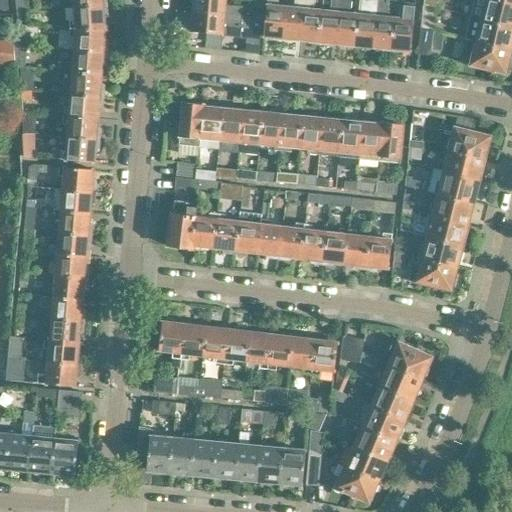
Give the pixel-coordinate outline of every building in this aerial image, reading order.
[(8,0),(0,0),(0,8),(8,9),(8,0)] [(27,10),(26,0),(15,0),(17,11),(27,10)] [(227,4),(227,0),(192,0),(192,1),(195,3),(194,10),(243,16),(243,5),(227,4)] [(262,17),(263,0),(256,0),(255,17),(262,17)] [(282,40),(285,6),(279,5),(279,0),(267,0),(264,36),(271,37),(273,39),(282,40)] [(301,40),(304,0),(295,0),(294,6),(285,6),(282,40),(290,41),(293,39),(301,40)] [(318,44),(322,9),(315,8),(316,0),(304,0),(301,40),(308,41),(310,43),(318,44)] [(337,44),(341,0),(331,0),(331,10),(322,9),(318,44),(327,45),(329,43),(337,44)] [(341,0),(337,44),(344,45),(346,47),(355,48),(358,13),(352,12),(352,0),(341,0)] [(373,48),(378,0),(368,0),(367,14),(358,13),(355,48),(363,49),(366,47),(373,48)] [(391,51),(395,16),(388,16),(389,0),(378,0),(373,48),(381,48),(382,50),(391,51)] [(511,1),(506,0),(474,0),(471,15),(511,25),(511,1)] [(395,16),(391,51),(399,52),(402,50),(410,51),(415,3),(405,2),(396,1),(395,16)] [(104,18),(108,16),(107,5),(77,7),(78,19),(70,20),(71,28),(71,29),(105,31),(106,30),(106,27),(105,27),(104,18)] [(432,30),(434,7),(423,5),(422,5),(420,27),(432,30)] [(29,24),(27,10),(17,11),(18,24),(29,24)] [(194,10),(193,26),(196,30),(223,34),(248,36),(260,37),(262,17),(255,17),(243,16),(194,10)] [(511,25),(471,15),(465,39),(469,39),(511,50),(511,44),(511,25)] [(19,24),(14,24),(14,33),(14,41),(15,41),(16,46),(27,47),(27,46),(26,46),(25,33),(25,24),(19,24)] [(429,56),(432,30),(420,27),(417,54),(429,56)] [(108,43),(104,40),(105,31),(71,29),(71,36),(78,37),(77,51),(107,54),(108,43)] [(511,55),(511,53),(510,52),(511,50),(469,39),(463,62),(505,72),(508,62),(511,61),(511,55)] [(0,64),(16,66),(16,51),(16,46),(15,41),(14,41),(0,40),(0,64)] [(25,67),(27,47),(16,46),(16,51),(16,66),(16,67),(21,67),(21,69),(31,70),(31,68),(25,67)] [(106,65),(107,54),(77,51),(76,62),(60,61),(60,72),(101,76),(102,68),(106,65)] [(31,89),(31,70),(21,69),(22,90),(30,91),(30,89),(31,89)] [(101,84),(101,76),(60,72),(59,80),(74,81),(73,95),(104,97),(105,86),(101,84)] [(32,102),(31,98),(30,98),(30,91),(22,90),(22,102),(32,102)] [(98,111),(103,108),(104,97),(73,95),(72,106),(65,106),(64,116),(98,119),(98,111)] [(200,146),(204,104),(184,102),(179,153),(199,155),(200,146)] [(219,149),(224,109),(217,108),(216,105),(204,104),(200,146),(219,149)] [(239,152),(243,111),(241,111),(240,108),(231,107),(230,109),(224,109),(219,149),(220,149),(220,150),(239,152)] [(260,144),(263,113),(261,113),(260,110),(251,109),(249,112),(243,111),(239,152),(260,155),(261,144),(260,144)] [(279,150),(283,115),(275,114),(274,112),(265,111),(263,113),(260,144),(261,144),(269,145),(268,149),(279,150)] [(36,113),(23,113),(24,133),(35,133),(36,113)] [(299,148),(303,117),(301,117),(299,114),(291,113),(289,115),(283,115),(279,150),(291,151),(292,147),(299,148)] [(319,154),(322,119),(315,118),(313,115),(306,115),(304,117),(303,117),(299,148),(309,149),(308,153),(319,154)] [(97,128),(98,119),(64,116),(64,123),(71,123),(69,139),(100,141),(101,130),(97,128)] [(339,152),(342,121),(340,121),(339,118),(331,117),(329,120),(322,119),(319,154),(332,155),(332,151),(339,152)] [(358,158),(362,123),(355,122),(354,119),(345,119),(343,121),(342,121),(339,152),(339,156),(358,158)] [(378,160),(382,122),(370,121),(369,123),(362,123),(358,158),(378,160)] [(399,162),(402,124),(382,122),(378,160),(399,162)] [(422,148),(425,125),(411,124),(409,147),(422,148)] [(487,147),(489,137),(456,128),(456,129),(447,127),(444,138),(453,140),(451,150),(451,151),(484,159),(484,157),(487,156),(489,149),(487,147)] [(35,158),(35,133),(24,133),(23,133),(24,158),(35,158)] [(99,152),(100,141),(69,139),(68,150),(66,150),(65,161),(94,163),(95,154),(99,152)] [(421,159),(422,148),(409,147),(408,158),(421,159)] [(446,148),(443,160),(448,161),(446,171),(445,172),(478,181),(479,178),(482,177),(484,171),(481,168),(484,159),(451,151),(451,150),(446,148)] [(196,179),(197,169),(198,164),(178,162),(177,177),(196,179)] [(92,181),(93,170),(32,165),(30,167),(28,189),(37,190),(37,187),(43,187),(43,182),(37,182),(38,172),(60,173),(60,175),(66,175),(65,192),(96,195),(96,184),(92,181)] [(236,178),(237,169),(217,167),(217,171),(217,176),(236,178)] [(217,171),(197,169),(196,179),(200,179),(211,180),(216,180),(217,176),(217,171)] [(256,180),(257,171),(237,169),(236,178),(237,178),(256,180)] [(478,183),(478,181),(445,172),(446,171),(434,169),(429,191),(440,194),(473,203),(475,192),(478,191),(480,185),(478,183)] [(276,182),(277,172),(258,170),(258,172),(257,171),(256,180),(276,182)] [(296,184),(297,175),(277,172),(276,182),(296,184)] [(316,177),(318,177),(318,175),(299,173),(298,175),(297,175),(296,184),(316,185),(316,177)] [(200,179),(196,179),(177,177),(175,187),(198,190),(200,179)] [(333,187),(333,180),(330,179),(318,177),(316,177),(316,185),(333,187)] [(416,187),(417,179),(407,177),(406,185),(416,187)] [(345,180),(345,188),(355,189),(356,181),(345,180)] [(376,192),(397,194),(397,184),(389,184),(389,181),(378,180),(377,191),(376,192)] [(369,191),(370,183),(358,181),(356,181),(355,189),(369,191)] [(231,185),(230,194),(243,195),(244,187),(231,185)] [(242,197),(243,198),(250,198),(251,187),(244,187),(243,195),(242,197)] [(35,208),(37,190),(28,189),(27,211),(37,212),(37,208),(35,208)] [(298,200),(299,192),(286,190),(285,198),(298,200)] [(58,192),(56,213),(89,216),(90,208),(95,206),(96,195),(65,192),(58,192)] [(329,203),(330,195),(309,192),(308,201),(329,203)] [(414,211),(415,194),(405,193),(403,208),(414,211)] [(472,205),(473,203),(440,194),(438,203),(432,202),(429,214),(468,224),(470,214),(473,213),(474,207),(472,205)] [(351,206),(352,197),(330,195),(329,203),(351,206)] [(372,210),(373,199),(352,197),(351,206),(352,206),(352,208),(372,210)] [(197,214),(198,207),(198,202),(175,199),(170,245),(191,247),(195,214),(197,214)] [(395,213),(396,202),(373,199),(372,210),(374,210),(374,211),(395,213)] [(413,222),(414,211),(403,208),(402,220),(413,222)] [(35,229),(37,212),(27,211),(25,232),(36,233),(36,230),(35,229)] [(256,253),(260,222),(261,213),(239,211),(238,219),(234,254),(245,255),(248,252),(256,253)] [(92,227),(88,225),(89,216),(56,213),(56,218),(63,218),(61,235),(91,238),(92,227)] [(216,217),(197,214),(195,214),(191,247),(204,249),(206,245),(213,245),(216,217)] [(465,234),(468,224),(429,214),(426,225),(432,226),(429,237),(462,246),(463,243),(465,242),(467,236),(465,234)] [(234,254),(238,219),(216,217),(213,245),(223,247),(223,253),(234,254)] [(277,259),(282,224),(260,222),(256,253),(265,254),(266,258),(277,259)] [(300,258),(304,227),(282,224),(277,259),(288,261),(291,257),(300,258)] [(321,265),(326,230),(304,227),(300,258),(308,259),(310,264),(321,265)] [(343,263),(347,232),(326,230),(321,265),(332,266),(335,262),(343,263)] [(35,251),(36,233),(25,232),(23,250),(35,251)] [(364,270),(369,235),(347,232),(343,263),(351,264),(353,269),(364,270)] [(388,269),(392,233),(384,232),(384,237),(369,235),(364,270),(375,271),(379,267),(388,269)] [(52,246),(51,254),(59,255),(59,257),(86,259),(86,251),(90,249),(91,238),(61,235),(60,247),(52,246)] [(464,250),(462,248),(462,246),(429,237),(427,247),(422,245),(418,257),(424,259),(457,267),(459,258),(462,257),(464,250)] [(409,254),(411,245),(396,241),(395,250),(396,251),(406,253),(409,254)] [(405,267),(406,253),(396,251),(395,250),(393,266),(405,267)] [(59,257),(57,278),(88,281),(89,270),(85,268),(86,259),(59,257)] [(29,276),(31,260),(22,259),(21,275),(29,276)] [(456,270),(457,267),(424,259),(421,268),(413,266),(409,279),(451,290),(454,280),(456,279),(458,272),(456,270)] [(28,285),(29,276),(21,275),(20,284),(28,285)] [(87,292),(88,281),(57,278),(57,288),(50,288),(49,296),(49,300),(82,302),(82,294),(87,292)] [(81,311),(82,302),(49,300),(49,296),(42,295),(41,306),(55,307),(54,322),(84,324),(85,313),(81,311)] [(25,319),(27,304),(18,303),(17,318),(25,319)] [(181,358),(185,323),(177,322),(176,318),(168,317),(165,321),(163,321),(160,350),(174,351),(173,360),(181,362),(182,358),(181,358)] [(24,329),(25,319),(17,318),(16,328),(24,329)] [(204,354),(208,322),(197,321),(194,325),(185,323),(181,358),(182,358),(190,359),(191,352),(204,354)] [(41,334),(40,343),(45,343),(78,346),(79,337),(83,335),(84,324),(54,322),(53,331),(53,335),(41,334)] [(224,363),(229,330),(221,329),(219,323),(208,322),(204,354),(217,355),(216,362),(224,363)] [(247,359),(251,328),(240,327),(237,331),(229,330),(224,363),(233,364),(234,357),(247,359)] [(268,368),(272,335),(263,334),(261,330),(251,328),(247,359),(261,360),(260,367),(268,368)] [(290,364),(294,334),(283,332),(280,336),(272,335),(268,368),(269,368),(269,369),(277,369),(278,362),(290,364)] [(311,373),(315,340),(307,339),(305,335),(294,334),(290,364),(304,365),(303,372),(311,373)] [(363,352),(365,340),(365,339),(343,336),(340,358),(346,358),(346,360),(361,362),(361,361),(362,361),(363,352)] [(334,369),(338,343),(336,342),(334,338),(327,337),(324,341),(315,340),(311,373),(320,374),(321,367),(334,369)] [(10,340),(8,361),(20,362),(22,341),(10,340)] [(77,354),(78,346),(45,343),(45,347),(51,348),(50,365),(80,367),(81,357),(77,354)] [(428,367),(431,358),(406,347),(406,348),(404,347),(404,348),(394,344),(390,352),(396,355),(391,365),(422,379),(422,377),(426,376),(429,370),(428,367)] [(376,368),(380,359),(363,352),(362,361),(376,368)] [(24,381),(25,362),(8,361),(7,379),(24,381)] [(79,378),(80,367),(50,365),(49,374),(39,373),(38,382),(75,386),(75,380),(79,378)] [(418,387),(422,379),(391,365),(382,386),(413,399),(414,397),(417,396),(419,390),(418,387)] [(343,392),(351,372),(339,367),(336,388),(343,392)] [(177,393),(178,384),(179,377),(156,375),(155,391),(177,393)] [(199,395),(200,386),(178,384),(177,393),(199,395)] [(220,397),(221,388),(200,386),(199,395),(220,397)] [(413,399),(382,386),(373,406),(404,419),(407,412),(410,411),(413,405),(412,402),(413,399)] [(59,399),(60,390),(37,388),(36,397),(59,399)] [(242,399),(243,390),(221,388),(220,397),(242,399)] [(254,388),(253,400),(264,401),(265,389),(254,388)] [(59,399),(58,414),(68,415),(69,402),(81,403),(82,392),(60,390),(59,399)] [(359,409),(363,400),(347,393),(344,402),(359,409)] [(175,415),(176,410),(177,403),(154,400),(153,413),(175,415)] [(206,413),(207,405),(199,404),(198,413),(206,413)] [(230,423),(232,408),(232,407),(221,406),(219,422),(230,423)] [(406,420),(404,419),(373,406),(365,425),(365,427),(394,439),(397,440),(398,438),(400,438),(403,431),(402,431),(406,420)] [(24,411),(23,424),(34,425),(34,424),(35,412),(24,411)] [(274,424),(275,412),(275,411),(265,411),(263,428),(268,428),(274,424)] [(319,431),(327,412),(309,411),(308,428),(312,429),(319,431)] [(391,447),(394,439),(365,427),(365,425),(351,419),(347,428),(361,434),(356,447),(386,460),(387,457),(390,456),(392,451),(391,447)] [(33,437),(30,470),(40,471),(42,474),(49,475),(51,472),(53,472),(56,440),(57,426),(34,424),(34,425),(33,437)] [(170,471),(173,438),(151,436),(151,432),(151,431),(149,430),(145,429),(141,428),(140,428),(137,455),(138,455),(138,454),(149,455),(147,469),(159,470),(162,473),(166,474),(168,471),(170,471)] [(7,468),(11,435),(0,433),(0,470),(3,470),(5,468),(7,468)] [(239,445),(236,478),(245,479),(247,482),(253,482),(256,480),(258,480),(261,446),(250,445),(251,434),(240,433),(239,445)] [(11,435),(7,468),(10,468),(11,471),(18,472),(20,469),(30,470),(33,437),(11,435)] [(192,474),(195,440),(173,438),(170,471),(180,472),(183,475),(189,476),(191,473),(192,474)] [(76,474),(79,442),(56,440),(53,472),(55,473),(57,475),(63,476),(65,473),(76,474)] [(214,476),(217,443),(195,440),(192,474),(202,475),(205,477),(211,478),(212,476),(214,476)] [(236,478),(239,445),(217,443),(214,476),(223,477),(225,480),(231,480),(233,478),(236,478)] [(280,483),(283,448),(261,446),(258,480),(268,481),(269,483),(275,484),(277,482),(280,483)] [(386,465),(385,462),(386,460),(356,447),(347,467),(378,480),(381,473),(383,472),(386,465)] [(302,485),(305,450),(283,448),(280,483),(289,483),(291,485),(298,486),(300,484),(302,485)] [(310,451),(307,484),(320,485),(320,478),(322,456),(310,451)] [(376,483),(378,480),(347,467),(342,478),(338,476),(333,489),(343,494),(345,491),(368,501),(372,493),(375,492),(378,486),(376,483)]
